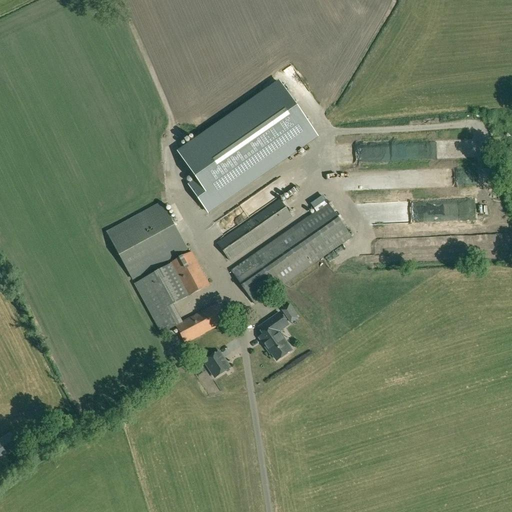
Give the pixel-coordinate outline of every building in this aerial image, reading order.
[(196,179),(188,185),(208,214),(319,137),(279,80),(177,152),(196,179)] [(280,199),(251,219),(262,238),(293,216),(280,199)] [(133,279),(187,249),(162,202),(107,232),(133,279)] [(281,237),(304,269),(351,237),(329,203),(281,237)] [(251,219),(217,243),(229,261),(262,238),(251,219)] [(281,237),(232,271),(255,304),(305,270),(304,269),(281,237)] [(210,285),(192,252),(170,263),(170,264),(188,297),(210,285)] [(175,325),(185,343),(226,321),(217,303),(183,321),(175,325)] [(298,314),(290,303),(282,309),(291,321),(298,316),(297,315),(298,314)] [(278,331),(288,324),(280,313),(259,328),(267,339),(262,342),(268,350),(269,349),(277,361),(292,351),(278,331)] [(215,377),(229,368),(219,352),(205,361),(215,377)] [(12,436),(0,444),(0,460),(20,447),(12,436)]
